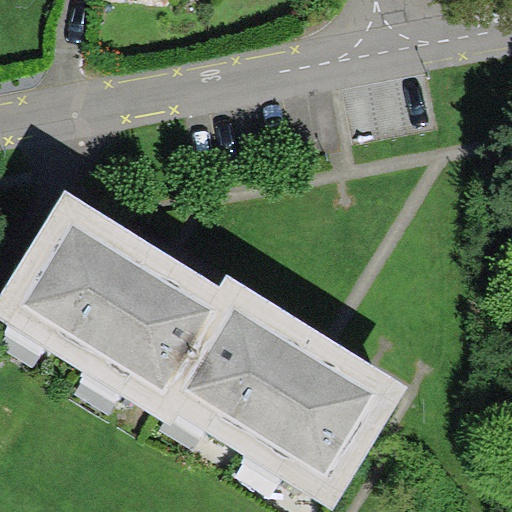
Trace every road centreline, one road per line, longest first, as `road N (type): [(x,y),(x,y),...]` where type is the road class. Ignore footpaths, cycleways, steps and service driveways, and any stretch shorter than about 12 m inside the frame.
road 1 (residential): [(0,125),(379,50)]
road 2 (residential): [(379,50),(511,28)]
